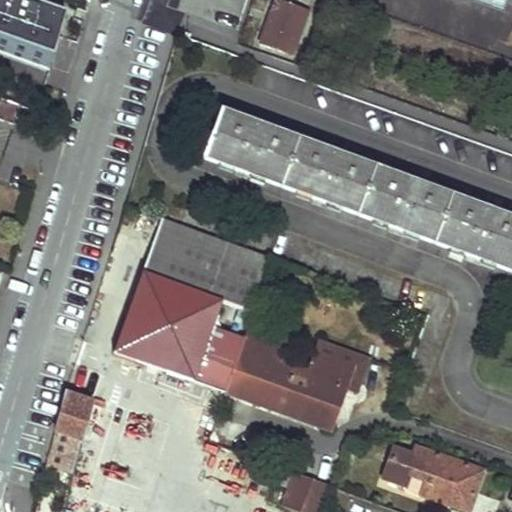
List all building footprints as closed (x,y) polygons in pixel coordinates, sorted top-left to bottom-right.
[(0,0),(0,34),(14,40),(36,48),(40,50),(58,1),(56,0),(0,0)] [(296,45),(308,10),(280,0),(277,0),(261,45),(282,52),(286,41),(296,45)] [(350,0),(497,47),(506,17),(451,0),(350,0)] [(14,40),(8,60),(29,68),(36,48),(14,40)] [(296,45),(286,41),(282,52),(292,55),(296,45)] [(2,99),(0,106),(0,119),(14,124),(20,106),(2,99)] [(511,217),(221,110),(204,157),(511,270),(511,217)] [(269,257),(157,216),(111,353),(224,393),(242,338),(210,327),(220,300),(251,312),(269,257)] [(242,338),(224,393),(329,429),(344,387),(351,369),(313,355),(307,374),(280,364),(286,345),(244,330),(242,338)] [(366,359),(318,343),(313,355),(351,369),(344,387),(355,391),(366,359)] [(56,432),(81,441),(91,401),(65,392),(56,432)] [(74,475),(81,441),(56,432),(46,468),(74,475)] [(425,481),(421,495),(468,511),(482,471),(416,448),(414,456),(404,453),(393,449),(383,478),(404,486),(408,475),(425,481)] [(292,473),(282,505),(301,511),(313,480),(292,473)] [(324,511),(333,487),(313,480),(301,511),(324,511)]
